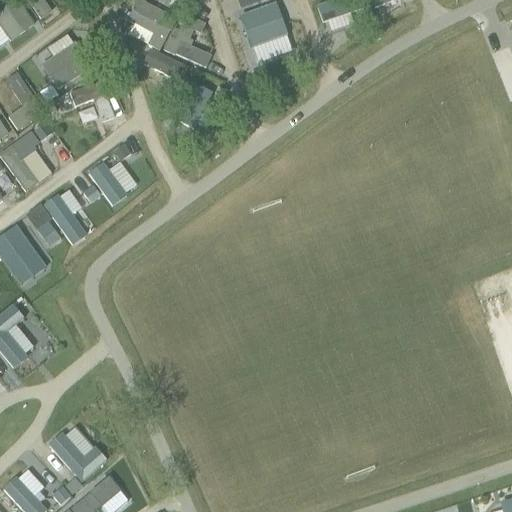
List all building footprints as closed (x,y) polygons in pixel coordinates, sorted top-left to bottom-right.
[(25,0),(41,21),(51,14),(40,0),(25,0)] [(131,12),(125,22),(151,36),(146,46),(156,52),(158,53),(169,32),(170,32),(178,17),(169,12),(166,17),(136,1),(131,12)] [(371,13),(363,16),(368,29),(376,26),(371,13)] [(42,66),(40,68),(57,93),(91,71),(74,45),(42,66)] [(41,115),(16,76),(4,83),(23,111),(8,120),(16,133),(41,115)] [(108,79),(69,94),(74,107),(91,102),(100,124),(113,119),(103,97),(113,93),(108,79)] [(189,123),(212,124),(214,87),(191,86),(189,123)] [(51,92),(35,101),(41,111),(56,103),(51,92)] [(176,92),(171,101),(181,106),(186,96),(176,92)] [(51,106),(44,111),(48,119),(56,114),(51,106)] [(173,118),(162,122),(166,134),(178,129),(173,118)] [(45,126),(35,132),(42,141),(51,134),(45,126)] [(0,154),(0,155),(27,192),(53,173),(43,160),(50,155),(32,131),(0,154)] [(123,147),(113,154),(120,163),(130,156),(123,147)] [(104,162),(87,174),(112,209),(129,196),(104,162)] [(92,188),(83,195),(84,196),(90,205),(99,198),(92,188)] [(89,236),(75,216),(84,211),(69,189),(44,206),(72,248),(89,236)] [(48,225),(36,234),(48,250),(59,242),(48,225)] [(13,227),(0,238),(0,257),(24,284),(47,264),(13,227)] [(21,477),(5,491),(25,511),(49,511),(51,511),(21,477)] [(74,481),(64,489),(71,498),(81,489),(74,481)] [(102,511),(120,496),(107,481),(71,511),(102,511)] [(61,490),(51,498),(60,508),(69,500),(61,490)] [(511,511),(511,499),(500,502),(502,511),(496,511),(511,511)]
